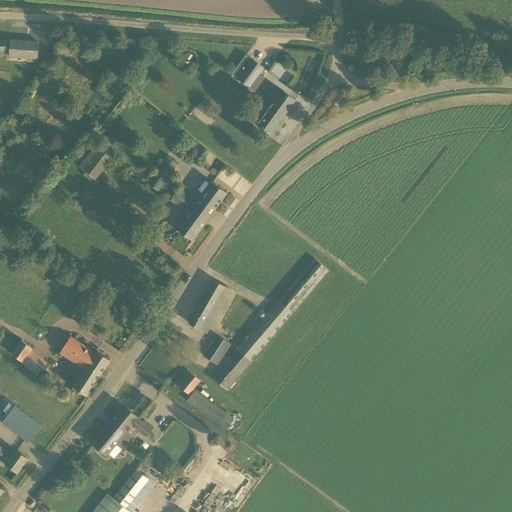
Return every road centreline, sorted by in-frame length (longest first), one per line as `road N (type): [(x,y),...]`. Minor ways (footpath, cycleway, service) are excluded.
road 1 (tertiary): [(12,511),(270,171)]
road 2 (unclassified): [(337,42),(0,19)]
road 3 (tertiary): [(270,171),(318,132),(412,91)]
